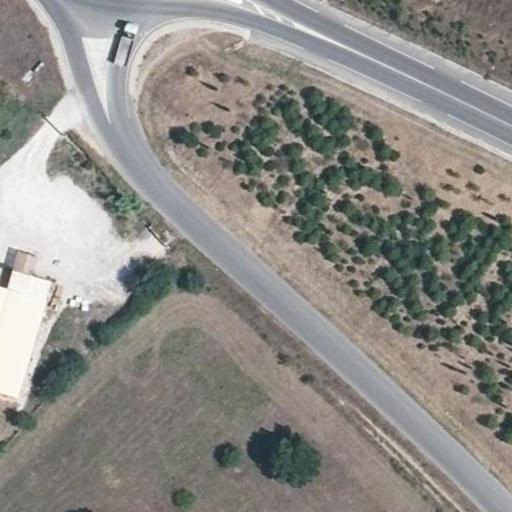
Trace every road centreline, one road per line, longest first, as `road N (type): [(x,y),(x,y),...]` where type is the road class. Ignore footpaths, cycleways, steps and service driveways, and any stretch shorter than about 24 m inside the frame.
road 1 (unclassified): [(504,511),(133,158),(106,119)]
road 2 (unknown): [(511,274),(114,70)]
road 3 (tertiary): [(511,131),(339,46)]
road 4 (tertiary): [(158,3),(236,11),(339,46)]
